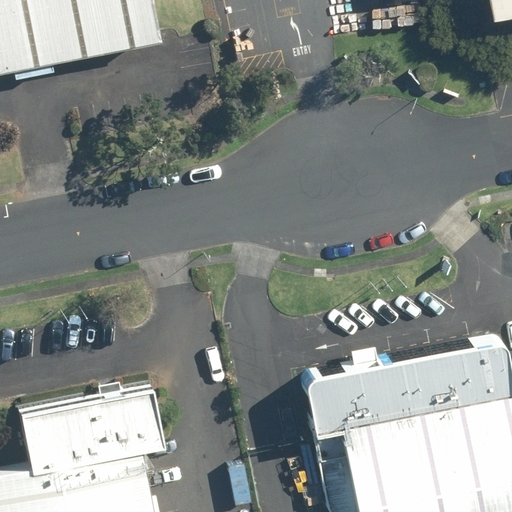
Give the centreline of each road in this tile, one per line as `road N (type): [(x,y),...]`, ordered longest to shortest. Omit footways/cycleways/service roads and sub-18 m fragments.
road 1 (unclassified): [(0,233),(511,130)]
road 2 (unknown): [(270,347),(290,511)]
